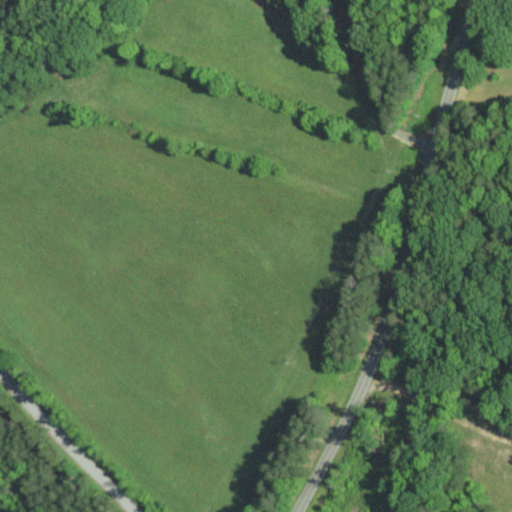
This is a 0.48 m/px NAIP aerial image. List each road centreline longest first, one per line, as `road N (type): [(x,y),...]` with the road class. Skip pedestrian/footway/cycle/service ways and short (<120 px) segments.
road 1 (residential): [(475,0),(368,370),(298,511)]
road 2 (residential): [(129,511),(0,374)]
